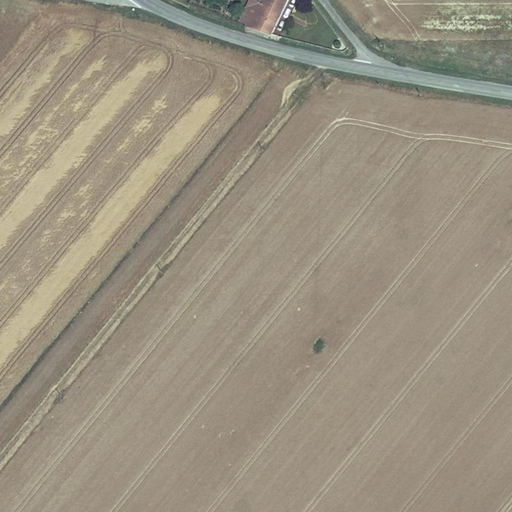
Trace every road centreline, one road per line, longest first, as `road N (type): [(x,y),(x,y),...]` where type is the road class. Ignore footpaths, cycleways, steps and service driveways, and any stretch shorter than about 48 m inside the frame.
road 1 (track): [(0,459),(322,60)]
road 2 (tertiary): [(143,0),(239,39),(370,68)]
road 3 (tertiary): [(370,68),(511,93)]
